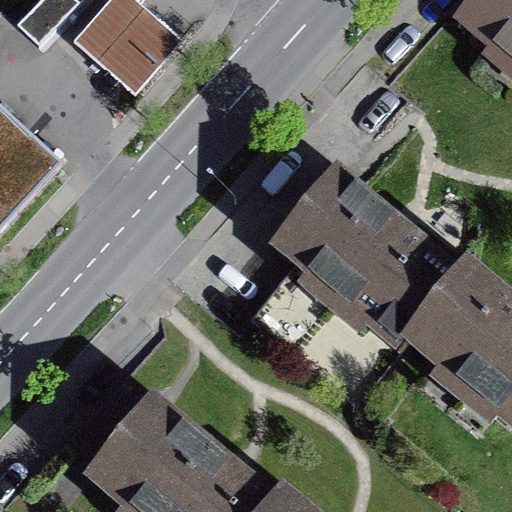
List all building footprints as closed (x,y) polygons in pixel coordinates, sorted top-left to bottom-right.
[(73,0),(44,0),(17,28),(39,49),(80,6),(73,0)] [(511,0),(482,0),(463,24),(511,63),(511,0)] [(0,233),(62,166),(0,108),(0,233)] [(409,342),(459,281),(408,240),(410,238),(388,220),(386,222),(351,194),(335,181),(278,250),(298,267),(253,323),(357,407),(409,342)] [(511,308),(466,272),(459,281),(409,342),(511,425),(511,308)] [(271,511),(274,509),(244,485),(246,483),(224,464),(222,467),(150,409),(94,477),(136,511),(271,511)] [(295,511),(282,501),(274,509),(271,511),(295,511)]
